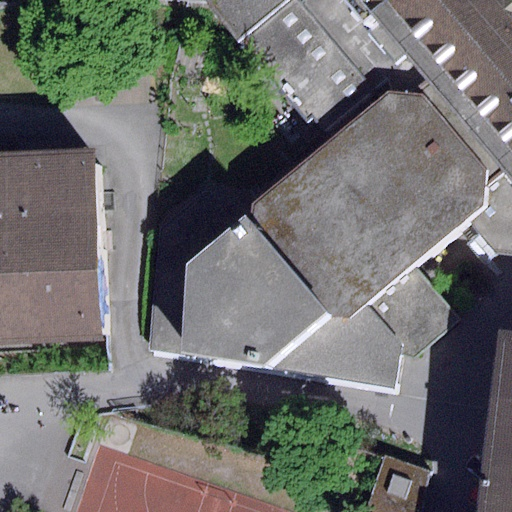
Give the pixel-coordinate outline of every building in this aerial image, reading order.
[(47,0),(206,11),(206,0),(47,0)] [(206,0),(206,11),(237,42),(287,0),(206,0)] [(511,0),(287,0),(237,42),(302,120),(309,114),(323,132),(387,79),(392,94),(386,93),(258,203),(243,215),(329,317),(349,318),(364,307),(415,264),(471,217),(486,204),(487,181),(503,174),(511,184),(511,0)] [(0,344),(98,340),(94,148),(0,151),(0,344)] [(486,204),(471,217),(494,250),(511,252),(511,184),(503,174),(487,181),(486,204)] [(258,203),(207,192),(160,227),(149,353),(394,386),(401,355),(403,346),(364,307),(349,318),(329,317),(243,215),(258,203)] [(459,320),(415,264),(364,307),(403,346),(401,355),(416,357),(459,320)] [(511,511),(511,337),(497,336),(475,511),(511,511)] [(383,455),(366,511),(423,511),(430,472),(383,455)]
